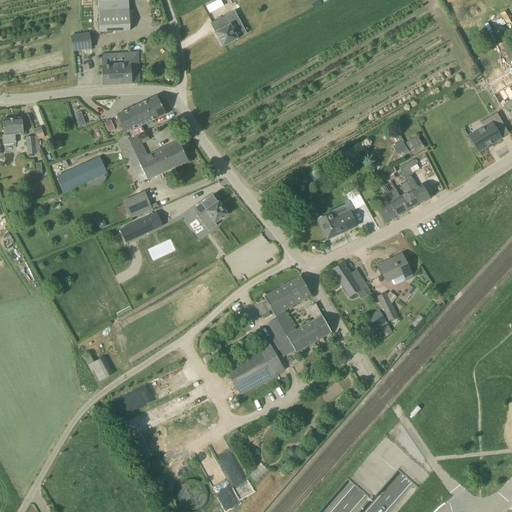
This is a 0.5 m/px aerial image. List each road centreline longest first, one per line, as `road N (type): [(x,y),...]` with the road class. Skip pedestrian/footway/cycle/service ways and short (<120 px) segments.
road 1 (unclassified): [(295,261),(92,406),(25,511)]
road 2 (motorway): [(511,327),(341,511)]
road 3 (unclassified): [(295,261),(319,266),(511,161)]
road 4 (motorway): [(375,511),(511,364)]
road 5 (unclassified): [(295,261),(180,106)]
road 6 (unclassified): [(180,106),(152,94),(0,104)]
road 7 (unclassified): [(295,261),(373,376)]
